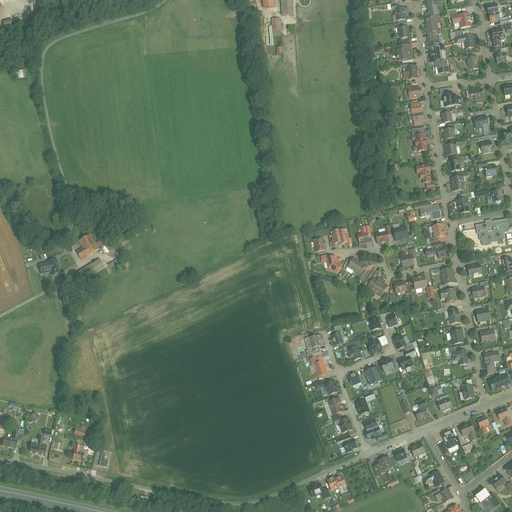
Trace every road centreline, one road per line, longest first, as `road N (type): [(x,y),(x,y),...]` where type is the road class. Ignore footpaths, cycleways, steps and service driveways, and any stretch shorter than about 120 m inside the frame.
road 1 (unclassified): [(0,461),(225,505),(255,505),(299,486)]
road 2 (residential): [(457,262),(486,406)]
road 3 (residential): [(427,86),(450,223)]
road 4 (residential): [(345,254),(380,251),(394,276),(457,262)]
